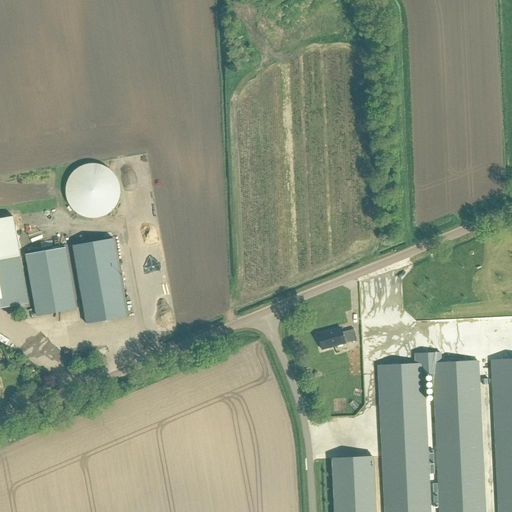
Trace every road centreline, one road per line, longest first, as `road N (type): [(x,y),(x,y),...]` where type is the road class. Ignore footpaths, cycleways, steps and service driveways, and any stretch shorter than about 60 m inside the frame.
road 1 (unclassified): [(0,422),(263,314)]
road 2 (unclassified): [(263,314),(511,210)]
road 3 (unclassified): [(312,511),(300,408),(263,314)]
